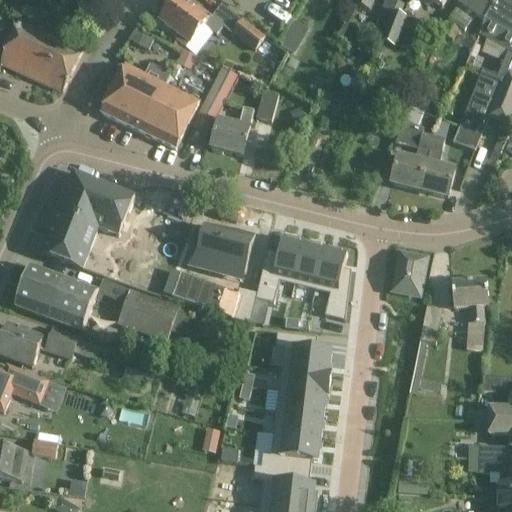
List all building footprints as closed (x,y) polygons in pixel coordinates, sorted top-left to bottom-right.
[(180,39),(174,47),(185,52),(204,28),(217,38),(224,29),(233,36),(242,23),(222,8),(213,20),(200,10),(198,13),(180,0),(176,0),(159,23),(180,39)] [(358,0),(355,8),(370,13),(375,0),(387,0),(371,39),(382,44),(383,44),(394,16),(395,14),(400,0),(358,0)] [(426,0),(442,11),(450,0),(426,0)] [(495,12),(503,0),(462,0),(450,23),(443,37),(453,44),(460,31),(465,34),(476,18),(486,26),(493,11),(495,12)] [(480,39),(509,55),(505,66),(499,79),(485,73),(461,131),(482,139),(490,119),(508,75),(511,64),(511,0),(503,0),(495,12),(493,11),(486,26),(480,39)] [(394,16),(383,44),(382,44),(396,50),(406,19),(395,14),(394,16)] [(84,52),(22,23),(9,49),(1,67),(63,95),(84,52)] [(264,40),(242,23),(233,36),(255,53),(264,40)] [(283,46),(298,55),(312,32),(298,23),(283,46)] [(143,38),(138,47),(149,53),(153,43),(143,38)] [(183,53),(179,62),(193,68),(197,59),(183,53)] [(102,116),(141,135),(164,90),(125,70),(102,116)] [(202,111),(193,128),(208,136),(217,118),(238,80),(223,72),(202,111)] [(511,114),(511,76),(508,75),(490,119),(507,126),(511,114)] [(199,107),(164,90),(141,135),(177,152),(185,134),(199,107)] [(279,100),(263,96),(256,122),(272,126),(279,100)] [(421,112),(435,118),(441,104),(427,98),(421,112)] [(292,114),(297,126),(306,122),(301,110),(292,114)] [(222,156),(224,155),(243,160),(250,132),(249,132),(254,115),(243,112),(239,130),(218,124),(211,152),(212,152),(213,154),(222,156)] [(392,187),(420,194),(434,140),(423,137),(424,131),(406,124),(397,147),(418,153),(415,164),(398,160),(397,168),(392,187)] [(470,168),(482,139),(461,131),(454,146),(453,145),(449,160),(470,168)] [(434,140),(420,194),(448,201),(453,182),(455,175),(439,170),(446,143),(434,140)] [(284,154),(258,148),(255,163),(280,169),(284,154)] [(135,200),(73,175),(41,257),(81,273),(98,231),(119,239),(128,218),(135,200)] [(164,221),(151,267),(176,274),(189,228),(164,221)] [(202,233),(193,266),(224,274),(223,275),(243,280),(253,242),(231,236),(231,237),(202,233)] [(257,300),(256,303),(270,306),(274,307),(277,294),(280,285),(294,289),(305,247),(283,241),(279,257),(270,255),(268,254),(257,300)] [(305,247),(294,289),(315,294),(326,252),(305,247)] [(326,252),(315,294),(330,297),(328,307),(325,320),(329,321),(345,325),(351,274),(349,274),(344,273),(348,257),(326,252)] [(427,262),(401,258),(393,295),(419,300),(427,262)] [(112,259),(104,281),(119,286),(127,264),(112,259)] [(21,296),(15,310),(34,317),(82,337),(88,324),(93,311),(96,304),(98,297),(50,278),(31,270),(26,283),(21,296)] [(181,277),(173,300),(218,316),(227,293),(181,277)] [(489,309),(486,283),(452,286),(454,312),(471,310),(472,327),(466,327),(466,353),(482,354),(484,326),(483,310),(489,309)] [(130,293),(118,327),(166,346),(171,334),(183,338),(191,318),(179,313),(179,312),(130,293)] [(243,296),(236,324),(250,328),(256,303),(257,300),(243,296)] [(443,313),(427,310),(410,397),(418,399),(419,392),(440,396),(442,386),(420,383),(427,346),(437,347),(443,313)] [(299,323),(286,322),(285,332),(298,333),(299,323)] [(50,344),(8,328),(0,350),(0,359),(32,371),(39,352),(72,364),(74,357),(96,365),(101,352),(79,343),(80,342),(54,332),(50,344)] [(277,343),(276,351),(284,352),(281,373),(331,379),(331,378),(329,378),(331,356),(304,353),(305,340),(277,337),(277,343)] [(133,357),(125,380),(145,386),(152,363),(133,357)] [(281,373),(279,395),(328,401),(331,379),(281,373)] [(18,382),(0,374),(0,415),(3,417),(12,396),(41,408),(50,385),(21,374),(18,382)] [(245,377),(242,390),(252,392),(255,379),(245,377)] [(511,380),(483,380),(483,396),(496,396),(511,396),(511,380)] [(252,392),(242,390),(239,402),(249,404),(252,392)] [(279,395),(276,416),(323,422),(326,403),(326,401),(328,401),(279,395)] [(490,425),(511,425),(511,396),(496,396),(496,414),(490,413),(490,425)] [(113,410),(107,407),(102,408),(99,413),(101,419),(108,421),(114,416),(113,410)] [(276,416),(273,437),(321,443),(323,422),(276,416)] [(235,433),(238,420),(228,418),(225,431),(235,433)] [(489,438),(511,438),(510,451),(511,451),(511,425),(490,425),(489,438)] [(207,432),(204,445),(218,448),(220,435),(207,432)] [(37,436),(36,444),(57,448),(59,440),(37,436)] [(255,470),(255,471),(289,475),(290,462),(318,466),(321,443),(273,437),(271,458),(263,457),(261,471),(255,470)] [(36,444),(34,444),(32,458),(56,461),(58,448),(57,448),(36,444)] [(469,462),(506,463),(507,451),(469,450),(469,462)] [(28,456),(0,451),(0,482),(22,486),(28,456)] [(499,476),(499,501),(511,501),(511,475),(510,475),(510,476),(506,475),(506,463),(469,462),(469,464),(480,464),(479,476),(499,476)] [(255,473),(253,484),(263,485),(261,508),(290,511),(315,511),(318,496),(315,496),(315,490),(287,487),(289,475),(255,471),(255,473)] [(398,496),(429,497),(429,490),(411,490),(412,483),(399,483),(398,496)] [(511,511),(511,501),(499,501),(498,511),(511,511)]
